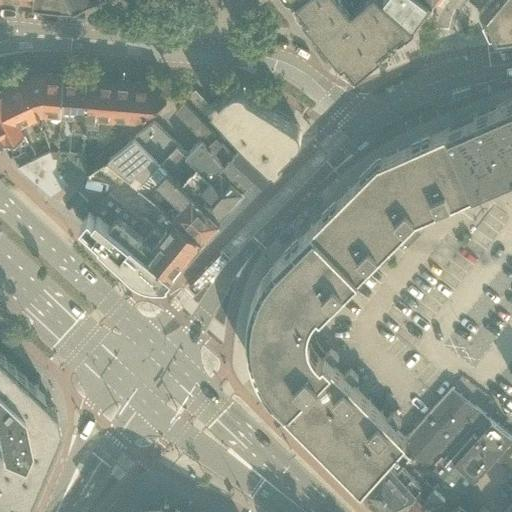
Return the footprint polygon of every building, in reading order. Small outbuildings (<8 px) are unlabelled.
[(292,0),(352,73),(413,22),(388,0),(292,0)] [(390,0),(399,8),(414,22),(415,22),(417,20),(416,19),(430,1),(431,2),(432,1),(430,0),(390,0)] [(511,0),(484,0),(480,5),(482,10),(494,34),(511,32),(511,0)] [(29,76),(25,78),(42,112),(45,110),(61,111),(61,112),(64,75),(43,73),(29,76)] [(89,77),(64,75),(61,112),(73,113),(72,131),(84,132),(89,77)] [(115,79),(89,77),(84,132),(98,133),(99,115),(112,116),(113,115),(112,115),(115,79)] [(42,112),(25,78),(0,89),(0,134),(10,155),(21,150),(14,136),(23,131),(19,122),(29,117),(36,130),(47,124),(41,112),(42,112)] [(115,79),(112,115),(113,115),(138,117),(161,100),(177,88),(177,85),(176,85),(115,79)] [(233,128),(232,129),(243,141),(271,167),(294,145),(293,143),(296,142),(297,141),(298,140),(300,138),(300,137),(301,135),(301,133),(301,131),(300,129),(300,128),(300,127),(298,126),(297,124),(295,123),(293,122),(293,121),(248,93),(247,91),(247,90),(245,89),(244,88),(242,87),(239,86),(236,86),(234,87),(232,88),(231,89),(229,90),(229,89),(211,106),(219,114),(233,128)] [(195,89),(187,95),(211,121),(219,114),(211,106),(195,89)] [(177,107),(176,108),(202,136),(220,157),(250,183),(253,186),(254,185),(270,168),(270,169),(271,168),(271,167),(243,141),(232,129),(223,138),(184,97),(177,107)] [(511,99),(463,121),(449,127),(450,129),(448,130),(454,144),(456,143),(457,146),(455,146),(463,164),(465,163),(466,166),(464,167),(472,185),(474,185),(476,187),(490,181),(502,176),(508,173),(511,170),(511,99)] [(153,121),(135,134),(219,216),(230,204),(236,197),(250,183),(220,157),(202,136),(185,153),(153,121)] [(449,127),(397,150),(423,208),(445,198),(450,209),(461,204),(456,193),(471,186),(472,188),(476,187),(474,185),(472,185),(464,167),(466,166),(465,163),(463,164),(455,146),(457,146),(456,143),(454,144),(448,130),(450,129),(449,127)] [(219,216),(135,134),(107,157),(163,203),(163,204),(202,236),(221,217),(219,216)] [(62,173),(81,160),(80,156),(84,153),(81,148),(58,146),(58,151),(56,165),(62,173)] [(36,157),(18,167),(51,196),(69,183),(56,165),(57,160),(57,158),(52,157),(50,150),(36,157)] [(378,158),(347,189),(391,234),(401,224),(409,232),(426,214),(423,208),(397,150),(378,158)] [(104,159),(88,171),(143,217),(143,218),(187,255),(202,236),(163,204),(163,203),(107,157),(104,159)] [(81,160),(62,173),(69,183),(87,170),(81,160)] [(347,189),(311,225),(356,270),(373,252),(382,261),(390,253),(382,244),(391,234),(347,189)] [(108,193),(95,209),(98,212),(172,273),(187,255),(143,218),(109,191),(108,192),(108,193)] [(168,277),(172,273),(98,212),(94,217),(89,213),(81,222),(100,240),(99,242),(131,271),(134,274),(138,277),(143,279),(147,280),(152,281),(157,281),(166,281),(168,278),(168,277)] [(286,250),(273,263),(279,270),(319,307),(330,296),(338,304),(347,296),(338,287),(356,270),(311,225),(298,237),(286,250)] [(272,397),(285,410),(330,365),(338,356),(330,348),(322,356),(319,355),(317,353),(316,350),(314,348),(313,346),(311,343),(310,341),(310,338),(309,335),(309,332),(309,329),(309,327),(310,324),(310,321),(311,318),(312,316),(314,313),(315,311),(317,309),(319,307),(279,270),(270,281),(263,276),(259,283),(255,290),(252,298),(250,306),(248,314),(247,322),(247,330),(247,338),(248,347),(250,355),(252,363),(255,370),(259,378),(263,385),(270,380),(279,390),(272,397)] [(42,395),(43,394),(33,385),(25,378),(25,377),(23,375),(22,375),(14,368),(15,367),(12,365),(4,358),(2,355),(1,355),(0,354),(0,511),(20,511),(24,504),(25,504),(26,500),(25,500),(29,490),(30,491),(32,487),(31,487),(35,477),(36,477),(37,474),(37,473),(41,464),(43,460),(42,460),(46,451),(47,451),(52,438),(51,438),(57,421),(55,408),(42,395)] [(285,410),(322,447),(367,402),(350,385),(358,376),(350,367),(341,376),(330,365),(285,410)] [(394,449),(361,486),(384,511),(385,511),(394,511),(421,482),(415,476),(403,464),(414,451),(415,452),(427,463),(433,468),(483,412),(476,407),(451,387),(438,402),(421,421),(415,427),(410,434),(409,433),(404,439),(394,449)] [(322,447),(361,486),(394,449),(404,439),(393,428),(401,419),(393,411),(384,419),(367,402),(322,447)] [(394,511),(444,511),(450,506),(493,459),(511,438),(511,435),(483,412),(433,468),(421,482),(394,511)] [(511,502),(505,511),(511,511),(511,438),(493,459),(511,472),(511,502)] [(180,511),(175,509),(175,510),(172,508),(170,507),(167,506),(165,505),(162,504),(159,503),(156,503),(153,503),(151,503),(148,504),(145,505),(142,506),(140,507),(137,508),(135,510),(133,511),(132,511),(180,511)]
